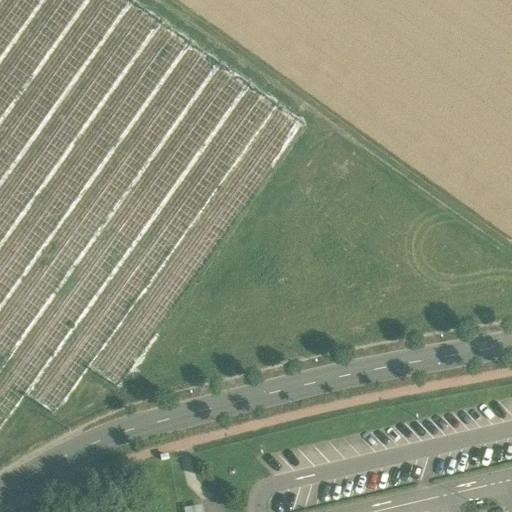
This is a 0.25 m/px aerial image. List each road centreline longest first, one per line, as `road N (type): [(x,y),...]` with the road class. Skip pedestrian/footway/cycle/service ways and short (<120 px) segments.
road 1 (tertiary): [(0,495),(144,427),(511,344)]
road 2 (track): [(159,0),(511,252)]
